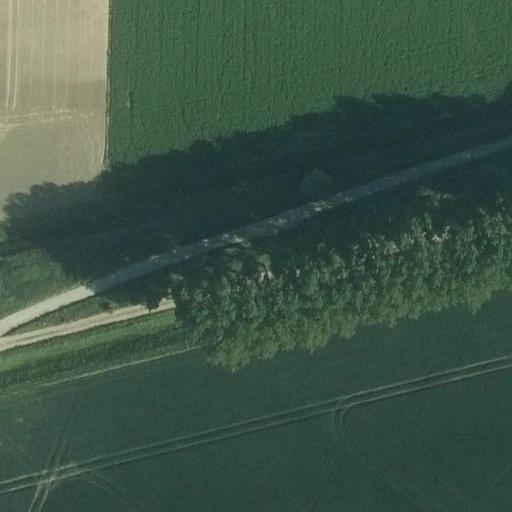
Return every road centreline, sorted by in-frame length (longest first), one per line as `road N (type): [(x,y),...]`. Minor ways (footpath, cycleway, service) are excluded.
road 1 (unclassified): [(0,327),(511,141)]
road 2 (track): [(511,216),(0,343)]
